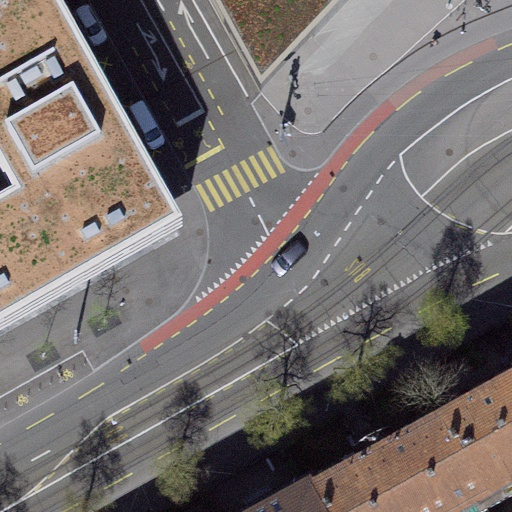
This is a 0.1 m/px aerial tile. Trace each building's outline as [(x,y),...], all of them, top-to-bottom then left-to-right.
[(0,0),(0,334),(181,232),(158,190),(51,0),(0,0)] [(212,0),(266,90),(350,0),(212,0)] [(511,382),(503,388),(441,421),(490,509),(511,496),(511,378),(511,379),(511,380),(511,382)] [(311,489),(308,490),(319,511),(491,511),(490,509),(441,421),(390,449),(389,446),(374,454),(359,462),(361,465),(312,492),(311,489)] [(298,495),(267,511),(319,511),(308,490),(298,495)]
